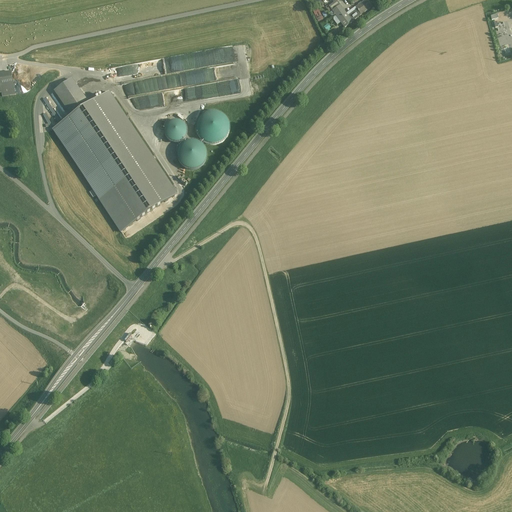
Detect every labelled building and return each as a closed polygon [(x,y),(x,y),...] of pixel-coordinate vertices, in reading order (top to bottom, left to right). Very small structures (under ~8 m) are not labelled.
[(366,0),(355,8),(357,11),(349,17),(352,22),(372,8),(366,0)] [(328,7),(331,11),(340,5),(336,1),(328,7)] [(340,5),(331,11),(335,16),(343,10),(340,5)] [(313,12),(317,23),(323,20),(318,10),(313,12)] [(349,17),(343,10),(335,16),(344,29),(352,23),(349,17)] [(11,73),(0,74),(0,86),(1,94),(2,98),(16,95),(11,73)] [(72,79),(54,91),(72,118),(90,106),(82,95),(84,94),(83,92),(81,93),(72,79)] [(72,118),(53,130),(121,232),(176,195),(109,93),(90,106),(72,118)] [(224,140),(226,138),(227,136),(228,133),(229,131),(230,129),(230,126),(229,123),(228,121),(227,119),(226,117),(224,115),(222,113),(220,112),(217,111),(215,111),(212,111),(210,111),(207,112),(205,113),(203,114),(201,116),(199,118),(198,121),(197,123),(197,126),(197,128),(197,131),(198,133),(199,135),(201,137),(202,139),(205,141),(207,142),(209,143),(212,143),(214,143),(217,143),(219,142),(222,141),(224,140)] [(54,117),(57,124),(63,121),(59,114),(54,117)] [(183,139),(185,137),(186,135),(186,133),(187,131),(187,129),(186,127),(186,125),(184,124),(183,122),(181,121),(179,120),(177,120),(175,120),(173,120),(171,121),(169,122),(168,124),(167,126),(166,127),(166,130),(166,132),(166,134),(167,136),(168,137),(170,139),(171,140),(173,141),(175,141),(177,141),(179,141),(181,140),(183,139)] [(203,164),(204,163),(206,160),(206,158),(207,156),(207,153),(207,151),(206,149),(205,147),(203,145),(201,143),(199,142),(197,141),(195,140),(192,140),(190,140),(187,141),(185,142),(183,144),(182,145),(180,147),(179,150),(178,152),(178,154),(178,157),(179,159),(180,161),(181,163),(183,165),(185,167),(187,168),(189,168),(192,169),(194,169),(197,168),(199,167),(201,166),(203,164)] [(180,179),(187,184),(190,181),(183,175),(180,179)]
